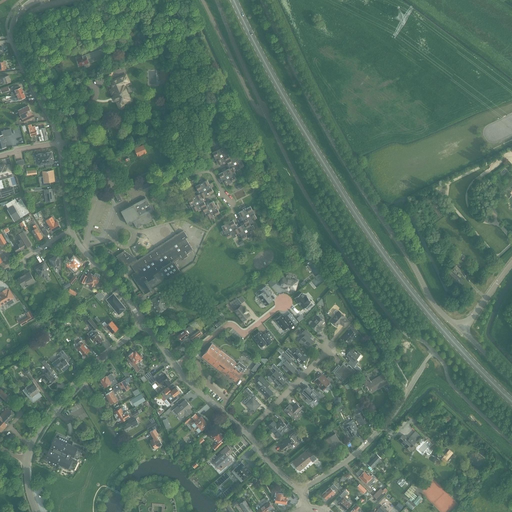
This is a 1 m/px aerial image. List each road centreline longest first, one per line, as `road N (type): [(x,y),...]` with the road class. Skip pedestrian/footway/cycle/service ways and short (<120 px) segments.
road 1 (primary): [(511,401),(386,258),(233,0)]
road 2 (unclassified): [(460,329),(428,296),(327,135),(263,0)]
road 3 (residential): [(301,490),(374,436),(433,352)]
road 4 (unclassified): [(57,141),(10,36),(15,13),(37,0)]
road 5 (residential): [(175,367),(226,325),(244,335),(282,302)]
road 6 (residential): [(246,434),(330,347)]
